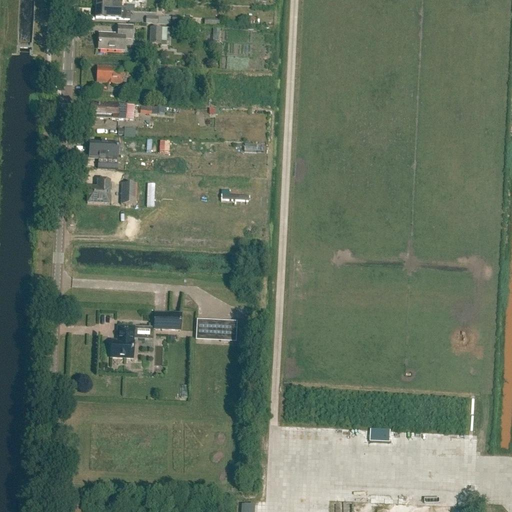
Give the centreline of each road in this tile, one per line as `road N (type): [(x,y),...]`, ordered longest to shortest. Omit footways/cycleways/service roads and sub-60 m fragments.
road 1 (track): [(296,0),(269,511)]
road 2 (tertiary): [(44,511),(65,100)]
